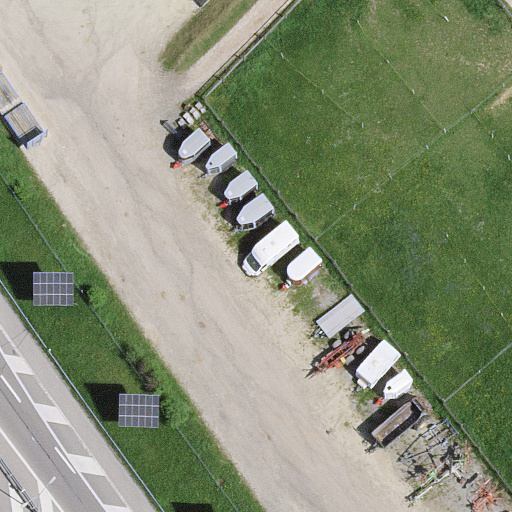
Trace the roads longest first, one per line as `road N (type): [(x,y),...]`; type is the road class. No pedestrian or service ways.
road 1 (track): [(0,80),(294,511)]
road 2 (track): [(261,0),(147,122),(72,186)]
road 3 (trunk): [(95,511),(0,377)]
